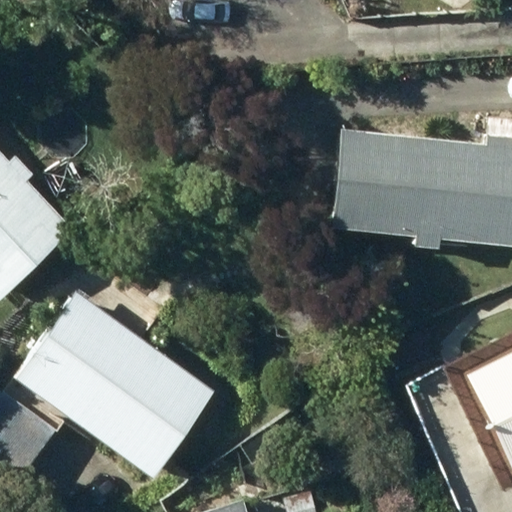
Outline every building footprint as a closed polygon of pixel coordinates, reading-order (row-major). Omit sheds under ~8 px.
[(480,141),(335,125),(324,223),(408,233),(408,239),(433,242),(434,232),(511,241),(511,133),(481,130),(480,141)] [(0,288),(68,225),(21,175),(28,169),(12,152),(5,158),(0,152),(0,288)] [(11,376),(17,380),(8,393),(0,386),(0,465),(18,478),(63,414),(148,474),(209,387),(71,290),(11,376)] [(511,344),(461,369),(511,473),(511,344)] [(315,511),(311,490),(282,496),(284,511),(315,511)] [(179,511),(243,511),(238,495),(179,511)]
